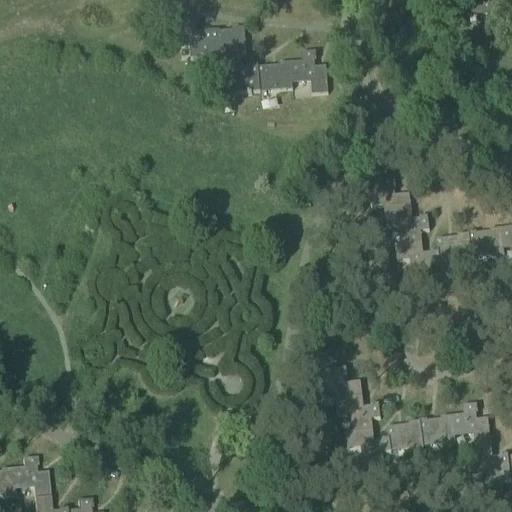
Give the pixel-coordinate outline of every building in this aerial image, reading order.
[(488,30),(503,29),(501,2),(491,3),(490,0),(465,0),(467,19),(487,17),(488,30)] [(511,1),(501,2),(503,29),(511,28),(511,40),(511,1)] [(205,61),(213,61),(211,34),(203,34),(203,36),(196,37),(195,22),(179,23),(181,50),(189,50),(190,62),(201,61),(201,63),(205,63),(205,61)] [(213,61),(225,60),(241,58),(246,58),(244,31),(232,32),(232,34),(218,35),(218,33),(211,34),(213,61)] [(301,65),(290,66),(292,87),(310,85),(311,98),(327,97),(325,70),(314,71),(314,64),(316,64),(315,55),(301,57),(301,65)] [(241,58),(225,60),(227,85),(235,85),(236,97),(247,97),(247,98),(251,98),(251,96),(260,96),(258,70),(258,69),(249,69),(249,71),(242,72),(241,58)] [(278,69),(258,70),(260,96),(292,93),(292,87),(290,66),(278,67),(278,69)] [(383,208),(384,216),(411,213),(409,197),(394,199),(393,192),(395,191),(394,183),(367,187),(368,195),(367,195),(367,199),(369,199),(370,210),(383,208)] [(398,230),(401,249),(421,246),(420,235),(429,234),(427,219),(419,220),(419,222),(412,223),(411,213),(384,216),(386,231),(398,230)] [(511,250),(511,221),(510,221),(511,230),(500,231),(503,252),(511,250)] [(504,258),(503,252),(500,231),(489,233),(489,235),(475,236),(475,234),(467,236),(467,237),(468,237),(471,262),(504,258)] [(472,264),(471,262),(468,237),(467,237),(457,239),(457,240),(435,243),(437,254),(438,268),(472,264)] [(431,269),(438,268),(437,254),(429,254),(430,256),(423,257),(421,246),(401,249),(395,249),(397,265),(409,264),(412,284),(432,281),(431,269)] [(334,396),(335,404),(362,400),(360,385),(345,387),(345,380),(346,379),(345,371),(319,374),(320,383),(318,383),(318,387),(320,387),(321,398),(334,396)] [(350,418),(352,436),(372,434),(371,423),(380,422),(378,407),(370,408),(370,410),(363,411),(362,400),(335,404),(337,419),(350,418)] [(473,438),(474,450),(490,448),(487,422),(476,423),(475,416),(477,416),(476,408),(462,409),(463,418),(452,419),(454,440),(473,438)] [(455,446),(454,440),(452,419),(440,421),(440,423),(427,424),(426,422),(418,423),(418,425),(420,425),(423,450),(455,446)] [(423,452),(423,450),(420,425),(418,425),(408,427),(408,428),(386,431),(388,441),(389,456),(423,452)] [(382,457),(389,456),(388,441),(381,442),(381,444),(374,445),(372,434),(352,436),(346,437),(348,453),(360,452),(363,472),(383,469),(382,457)] [(510,485),(510,480),(507,460),(507,458),(499,459),(499,461),(492,462),(490,448),(474,450),(477,476),(485,475),(487,488),(498,486),(498,488),(502,488),(502,486),(510,485)] [(33,491),(34,503),(50,501),(47,475),(36,476),(36,469),(37,469),(37,461),(22,462),(23,471),(12,472),(14,493),(33,491)] [(0,500),(15,499),(14,493),(12,472),(0,473),(0,475),(0,500)] [(51,511),(50,501),(34,503),(34,511),(51,511)] [(90,511),(92,511),(91,503),(77,504),(77,511),(90,511)]
